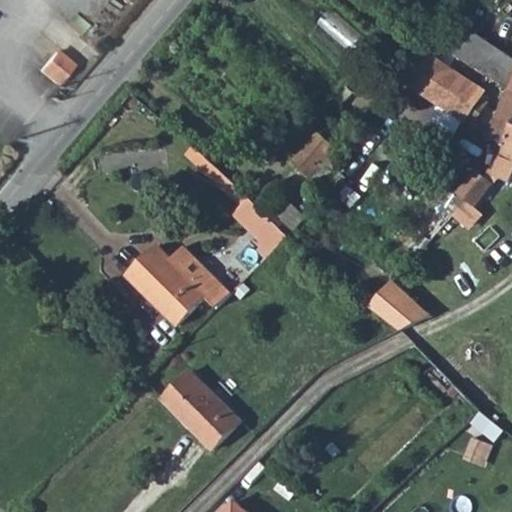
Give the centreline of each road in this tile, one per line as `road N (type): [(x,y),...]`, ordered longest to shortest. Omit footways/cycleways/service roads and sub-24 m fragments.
road 1 (unclassified): [(0,209),(173,0)]
road 2 (track): [(350,0),(414,50),(394,81),(396,95),(473,149)]
